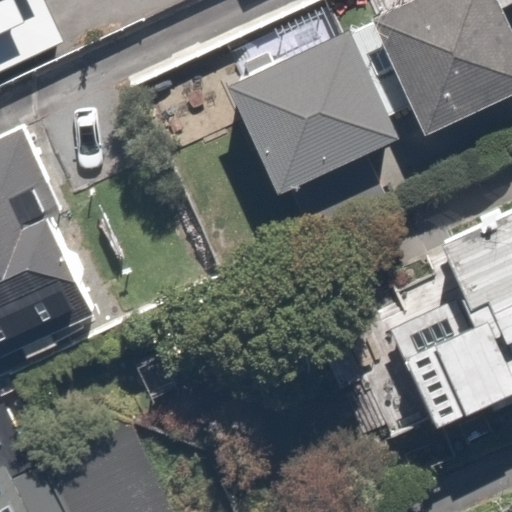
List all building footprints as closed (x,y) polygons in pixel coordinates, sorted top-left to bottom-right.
[(0,0),(0,76),(150,17),(143,0),(0,0)] [(511,0),(413,0),(380,16),(440,138),(511,102),(511,0)] [(440,138),(380,16),(248,82),(308,204),(440,138)] [(45,131),(0,148),(0,361),(115,320),(45,131)] [(511,211),(468,234),(493,282),(406,327),(471,452),(511,430),(511,211)] [(85,511),(48,422),(0,442),(0,511),(85,511)]
